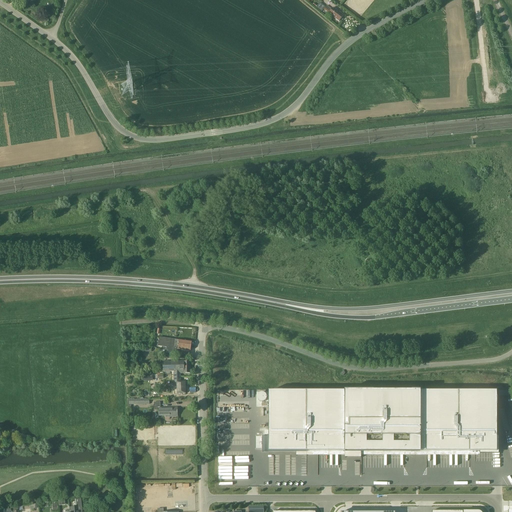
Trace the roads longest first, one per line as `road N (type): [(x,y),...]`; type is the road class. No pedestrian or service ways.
road 1 (unclassified): [(204,499),(200,341),(213,326),(362,368),(511,352)]
road 2 (unclassified): [(425,0),(349,42),(277,120),(164,140),(142,141),(116,127),(84,70),(52,39)]
road 3 (motorway): [(511,157),(426,171),(317,230),(123,264)]
road 4 (motorway): [(511,225),(123,264)]
road 5 (motorway): [(159,273),(377,276),(476,314),(511,319)]
road 6 (motorway): [(159,273),(511,238)]
road 7 (trunk): [(283,304),(370,318),(511,299)]
road 8 (trunk): [(511,291),(346,309),(283,304)]
road 9 (unclassified): [(325,498),(498,497),(498,511)]
road 10 (trunk): [(100,279),(283,304)]
road 11 (motorway): [(123,264),(0,277)]
road 12 (unclassified): [(325,498),(204,499)]
